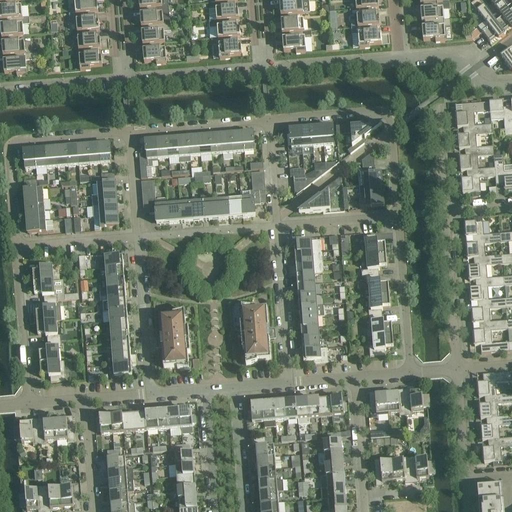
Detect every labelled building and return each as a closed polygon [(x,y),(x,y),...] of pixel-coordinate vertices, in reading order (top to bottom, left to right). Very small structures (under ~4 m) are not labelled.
[(80,0),(80,1),(80,3),(75,3),(76,15),(98,13),(97,4),(95,4),(94,0),(80,0)] [(141,0),(142,1),(139,1),(140,10),(169,8),(168,0),(141,0)] [(284,17),(298,16),(303,15),(310,14),(308,0),(282,0),(283,7),(280,8),(281,17),(284,17)] [(350,0),(355,0),(356,11),(379,9),(377,0),(376,0),(375,0),(374,0),(348,0),(349,0),(350,0)] [(477,10),(483,5),(478,0),(476,0),(472,4),(477,10)] [(511,30),(511,16),(508,11),(499,0),(492,0),(490,2),(502,17),(495,22),(504,33),(511,28),(511,30)] [(16,2),(0,3),(2,3),(2,12),(0,11),(0,18),(0,21),(23,19),(22,7),(16,8),(16,2)] [(209,22),(239,20),(238,11),(235,11),(235,3),(238,2),(215,4),(221,4),(221,10),(216,10),(217,21),(209,22)] [(443,4),(420,6),(423,6),(424,14),(421,14),(422,24),(425,24),(444,21),(443,10),(450,9),(449,3),(443,4)] [(497,39),(499,41),(505,36),(504,33),(495,22),(484,7),(477,12),(488,27),(481,32),(482,34),(490,44),(497,39)] [(169,8),(140,10),(143,10),(143,19),(141,19),(141,28),(170,26),(169,8)] [(376,18),(376,10),(379,9),(356,11),(349,12),(351,29),(380,27),(379,18),(376,18)] [(76,15),(69,16),(69,22),(76,21),(77,33),(100,31),(99,22),(96,22),(96,18),(95,14),(98,14),(98,13),(76,15)] [(281,26),(282,35),(311,32),(304,33),(304,21),(298,21),(298,16),(284,17),(284,25),(281,26)] [(23,19),(0,21),(3,21),(4,30),(1,30),(2,39),(24,37),(23,27),(30,26),(29,19),(23,20),(23,19)] [(239,20),(209,22),(210,29),(210,39),(212,39),(212,40),(218,39),(218,40),(240,38),(240,29),(237,29),(236,21),(239,20)] [(425,32),(422,32),(423,42),(435,41),(436,44),(446,43),(445,29),(451,28),(450,21),(444,21),(425,24),(425,32)] [(170,26),(141,28),(144,28),(145,37),(142,37),(143,46),(146,46),(159,45),(165,44),(164,33),(171,32),(170,26)] [(358,36),(359,50),(370,49),(369,46),(381,45),(381,36),(378,36),(377,27),(380,27),(351,29),(352,36),(358,36)] [(472,33),(472,41),(480,35),(476,30),(472,33)] [(100,31),(77,33),(78,38),(78,39),(79,51),(101,49),(100,40),(98,40),(97,36),(97,32),(100,32),(100,31)] [(296,55),(306,54),(305,40),(312,39),(311,32),(282,35),(285,35),(286,43),(283,44),(284,53),(296,52),(296,55)] [(24,37),(2,39),(5,39),(5,48),(2,48),(3,57),(6,57),(32,55),(31,43),(19,44),(18,38),(24,38),(24,37)] [(218,39),(212,40),(212,47),(214,62),(230,60),(230,57),(242,56),(241,47),(238,47),(238,39),(241,38),(240,38),(218,40),(218,39)] [(146,55),(143,55),(144,64),(156,63),(157,66),(167,65),(166,50),(160,51),(159,45),(146,46),(146,55)] [(511,48),(502,56),(500,58),(504,63),(511,73),(511,48)] [(101,49),(79,51),(79,57),(80,72),(91,71),(90,68),(102,67),(102,58),(99,58),(98,50),(101,50),(101,49)] [(7,66),(4,66),(5,75),(17,74),(17,77),(27,76),(26,62),(32,61),(39,61),(39,54),(32,55),(6,57),(7,66)] [(493,104),(490,104),(490,114),(491,121),(491,122),(492,122),(503,121),(505,138),(511,137),(511,114),(511,108),(503,109),(503,104),(503,103),(499,104),(499,102),(493,103),(493,104)] [(456,119),(455,119),(456,126),(457,126),(457,129),(457,130),(458,130),(458,129),(463,129),(475,128),(475,127),(474,115),(490,114),(490,104),(461,107),(462,115),(457,116),(457,115),(456,115),(456,119)] [(373,133),(382,126),(358,128),(358,126),(336,128),(337,136),(351,135),(352,148),(348,151),(350,155),(364,145),(361,140),(363,138),(365,139),(373,133)] [(458,141),(457,141),(458,148),(459,148),(459,151),(465,151),(477,150),(477,149),(476,136),(492,135),(491,126),(486,126),(475,127),(475,128),(463,129),(464,137),(459,137),(458,137),(458,141)] [(333,128),(322,129),(324,148),(335,147),(333,128)] [(324,148),(322,129),(311,130),(313,148),(324,148)] [(302,149),(301,130),(290,131),(291,150),(302,149)] [(311,130),(301,130),(302,149),(313,148),(311,130)] [(253,134),(242,135),(244,154),(255,153),(253,134)] [(242,135),(232,136),(233,155),(244,154),(242,135)] [(233,155),(232,136),(221,137),(222,156),(233,155)] [(212,156),(222,156),(221,137),(210,138),(212,156)] [(199,139),(201,157),(212,156),(210,138),(199,139)] [(178,140),(179,159),(180,164),(191,163),(190,158),(189,139),(178,140)] [(190,158),(201,157),(199,139),(189,139),(190,158)] [(167,141),(169,160),(179,159),(178,140),(167,141)] [(167,141),(156,142),(158,161),(169,160),(167,141)] [(147,162),(158,161),(156,142),(145,143),(146,155),(139,155),(141,180),(147,180),(146,167),(148,167),(147,162)] [(110,146),(99,147),(100,165),(112,164),(110,146)] [(79,167),(90,166),(88,147),(77,148),(79,167)] [(90,166),(100,165),(99,147),(88,147),(90,166)] [(460,163),(459,163),(459,169),(460,169),(461,173),(467,172),(479,171),(478,158),(494,157),(494,147),(477,149),(477,150),(465,151),(465,159),(460,159),(460,163)] [(79,167),(77,148),(67,149),(68,168),(79,167)] [(57,169),(68,168),(67,149),(56,150),(57,169)] [(57,169),(56,150),(45,151),(47,170),(57,169)] [(36,171),(47,170),(45,151),(34,152),(36,171)] [(25,171),(36,171),(34,152),(23,153),(25,171)] [(362,167),(374,166),(373,154),(374,153),(373,153),(361,162),(362,162),(362,167)] [(503,157),(494,158),(494,164),(495,169),(495,170),(495,179),(496,186),(504,185),(505,191),(508,191),(508,192),(511,191),(511,172),(504,173),(503,157)] [(325,164),(326,171),(326,174),(336,166),(336,163),(335,163),(335,164),(325,164)] [(462,184),(461,184),(461,191),(462,191),(463,195),(471,194),(480,193),(479,180),(495,179),(495,170),(495,169),(490,170),(479,171),(467,172),(467,180),(462,181),(461,181),(462,184)] [(304,170),(290,171),(290,178),(293,178),(304,177),(304,170)] [(315,172),(315,179),(315,182),(326,174),(326,171),(315,172)] [(364,186),(364,187),(383,186),(382,175),(363,176),(363,178),(361,178),(361,186),(364,186)] [(330,212),(330,210),(329,195),(342,186),(342,177),(317,196),(321,201),(318,203),(316,202),(308,208),(299,215),(330,212)] [(307,189),(315,182),(315,179),(306,180),(306,184),(307,189)] [(117,195),(116,184),(92,186),(93,197),(117,195)] [(297,196),(307,189),(306,184),(294,185),(295,195),(296,195),(297,196)] [(364,187),(359,188),(360,199),(383,197),(383,186),(364,187)] [(24,192),(25,203),(44,201),(43,190),(24,192)] [(253,193),(241,194),(241,199),(243,219),(255,218),(254,205),(260,205),(259,193),(253,193)] [(117,195),(93,197),(92,197),(93,208),(117,206),(117,195)] [(383,197),(360,199),(359,199),(360,212),(366,211),(366,209),(384,208),(383,197)] [(199,203),(192,203),(194,223),(206,222),(204,202),(204,198),(201,199),(200,201),(200,203),(199,203)] [(207,198),(204,198),(204,202),(206,222),(218,221),(217,201),(209,202),(209,201),(207,198)] [(241,199),(229,200),(231,220),(243,219),(241,199)] [(155,201),(149,201),(150,215),(156,214),(157,226),(169,225),(168,205),(167,200),(155,201)] [(229,200),(217,201),(218,221),(231,220),(229,200)] [(25,203),(26,213),(45,212),(44,201),(25,203)] [(192,203),(180,204),(182,224),(194,223),(192,203)] [(180,204),(168,205),(169,225),(182,224),(180,204)] [(94,219),(95,219),(118,217),(117,206),(93,208),(94,219)] [(46,223),(45,212),(26,213),(27,224),(46,223)] [(95,219),(94,219),(95,233),(101,232),(101,229),(119,228),(118,217),(95,219)] [(465,228),(464,228),(465,235),(466,235),(466,239),(467,239),(467,238),(472,238),(472,246),(467,247),(467,246),(467,247),(501,244),(500,235),(490,236),(484,236),(483,223),(482,218),(474,219),(474,224),(465,224),(465,228)] [(27,224),(28,235),(54,233),(53,222),(46,223),(27,224)] [(511,234),(500,235),(501,244),(511,243),(511,234)] [(376,236),(363,237),(363,243),(365,243),(367,257),(386,256),(385,244),(378,245),(377,242),(376,242),(376,236)] [(294,244),(295,255),(320,253),(320,242),(294,244)] [(511,243),(501,244),(511,243),(511,255),(502,257),(502,266),(511,264),(511,243)] [(349,244),(341,245),(342,258),(350,257),(349,244)] [(467,250),(466,250),(466,257),(467,257),(468,260),(473,260),(474,268),(469,268),(468,268),(502,266),(502,257),(486,258),(485,246),(501,244),(467,247),(467,250)] [(320,253),(295,255),(296,265),(321,264),(321,263),(322,261),(322,255),(320,253)] [(368,271),(361,272),(362,278),(366,278),(381,276),(380,271),(382,270),(381,268),(387,267),(386,256),(367,257),(368,271)] [(106,270),(123,268),(123,257),(105,259),(106,270)] [(40,272),(33,272),(34,284),(53,282),(52,273),(57,273),(56,262),(41,263),(42,269),(40,269),(40,272)] [(296,265),(297,276),(314,275),(322,274),(323,272),(322,266),(321,264),(296,265)] [(511,264),(502,266),(511,265),(511,277),(503,278),(504,287),(511,286),(511,264)] [(469,272),(468,272),(468,278),(469,278),(469,282),(470,282),(475,281),(476,289),(471,290),(470,290),(504,287),(503,278),(487,280),(486,267),(502,266),(468,268),(469,272)] [(107,281),(124,279),(123,268),(106,270),(107,281)] [(315,286),(314,275),(297,276),(298,287),(315,286)] [(381,276),(366,278),(366,284),(369,283),(370,298),(389,296),(388,284),(383,285),(382,282),(381,282),(381,276)] [(108,291),(125,290),(124,279),(107,281),(108,291)] [(53,282),(34,284),(35,296),(42,295),(43,298),(44,297),(44,303),(57,302),(65,302),(63,282),(53,282)] [(316,297),(315,286),(298,287),(298,298),(316,297)] [(470,293),(469,294),(470,300),(471,300),(471,304),(472,304),(472,303),(477,303),(478,311),(472,312),(472,311),(472,312),(506,309),(505,300),(488,302),(487,289),(504,288),(504,287),(470,290),(470,293)] [(103,303),(126,301),(125,290),(108,291),(100,292),(101,303),(103,303)] [(371,312),(368,312),(369,318),(384,317),(383,311),(385,311),(385,308),(390,308),(389,296),(370,298),(371,312)] [(317,307),(316,297),(298,298),(299,309),(317,307)] [(104,313),(127,312),(126,301),(103,303),(104,313)] [(44,312),(36,313),(37,324),(56,323),(62,322),(60,305),(58,305),(57,302),(44,303),(45,309),(43,309),(44,312)] [(323,307),(317,307),(299,309),(300,319),(318,318),(324,318),(323,307)] [(257,362),(271,361),(269,341),(274,340),(273,330),(269,330),(267,310),(253,311),(253,309),(242,309),(243,324),(240,325),(243,351),(245,351),(246,366),(246,367),(258,364),(257,362)] [(472,315),(471,315),(472,322),(473,322),(473,325),(474,325),(479,325),(479,333),(491,332),(508,331),(507,322),(491,323),(490,311),(502,310),(506,310),(506,309),(472,312),(472,315)] [(110,324),(128,322),(127,312),(104,313),(103,313),(104,324),(110,324)] [(173,317),(160,318),(161,339),(157,339),(158,349),(162,349),(164,370),(178,369),(177,371),(189,372),(188,355),(190,355),(188,329),(186,329),(185,313),(185,312),(173,315),(173,317)] [(370,331),(367,331),(367,338),(373,338),(393,336),(392,325),(386,325),(386,322),(384,323),(384,317),(369,318),(370,331)] [(300,319),(301,330),(318,329),(318,318),(300,319)] [(128,322),(110,324),(111,334),(129,333),(128,322)] [(56,323),(37,324),(38,336),(46,335),(46,338),(47,338),(48,344),(61,343),(66,342),(65,336),(60,337),(58,337),(56,323)] [(301,330),(302,341),(319,340),(318,329),(301,330)] [(474,337),(473,337),(473,344),(474,344),(475,347),(480,346),(481,355),(509,353),(509,344),(492,345),(491,332),(479,333),(474,333),(474,334),(474,337)] [(129,333),(111,334),(112,345),(129,344),(129,333)] [(374,347),(369,347),(370,359),(385,357),(385,351),(386,351),(386,348),(393,348),(393,336),(373,338),(374,347)] [(302,341),(303,352),(320,350),(319,340),(302,341)] [(47,352),(39,353),(40,364),(60,363),(59,349),(61,349),(61,343),(48,344),(48,349),(47,350),(47,352)] [(129,344),(112,345),(113,356),(130,355),(129,344)] [(327,350),(320,350),(303,352),(304,363),(313,362),(313,365),(328,364),(327,350)] [(130,355),(113,356),(114,367),(131,365),(130,355)] [(60,363),(40,364),(41,376),(49,375),(49,378),(50,378),(51,384),(65,383),(64,363),(60,363)] [(111,378),(115,378),(132,376),(131,365),(114,367),(110,367),(111,378)] [(478,388),(477,388),(477,395),(478,395),(479,398),(485,398),(497,397),(497,396),(496,384),(511,383),(511,374),(483,376),(483,384),(478,385),(478,388)] [(411,390),(404,391),(406,417),(413,416),(413,414),(424,413),(423,409),(430,408),(429,397),(422,397),(422,392),(411,393),(411,390)] [(398,394),(387,395),(388,416),(399,415),(399,418),(406,417),(404,391),(397,392),(398,394)] [(369,394),(371,420),(378,419),(378,416),(388,416),(387,395),(376,396),(376,393),(369,394)] [(480,410),(479,410),(479,417),(480,417),(480,420),(486,420),(498,419),(498,418),(497,406),(511,404),(511,395),(497,396),(497,397),(485,398),(485,406),(479,406),(480,410)] [(343,405),(343,402),(342,399),(331,400),(332,418),(344,417),(344,413),(347,413),(346,405),(343,405)] [(331,400),(319,401),(321,419),(332,418),(331,400)] [(310,425),(310,420),(308,401),(297,402),(298,420),(299,426),(310,425)] [(308,401),(310,420),(321,419),(319,401),(308,401)] [(287,421),(298,420),(297,402),(285,403),(287,421)] [(275,422),(287,421),(285,403),(274,404),(275,422)] [(274,404),(262,405),(264,423),(264,429),(276,428),(275,422),(274,404)] [(264,423),(262,405),(251,406),(251,413),(248,413),(249,420),(252,420),(252,424),(264,423)] [(191,411),(180,412),(181,430),(181,435),(193,434),(192,425),(195,425),(195,417),(192,418),(191,411)] [(180,412),(168,413),(170,431),(181,430),(180,412)] [(168,413),(157,414),(158,432),(170,431),(168,413)] [(145,414),(134,415),(135,433),(147,432),(145,414)] [(157,414),(145,414),(147,432),(158,432),(157,414)] [(134,415),(123,416),(124,434),(135,433),(134,415)] [(123,416),(111,417),(113,435),(124,434),(123,416)] [(113,435),(111,417),(100,418),(100,425),(97,425),(98,432),(101,432),(101,436),(113,435)] [(481,432),(480,432),(481,438),(482,438),(482,442),(488,442),(500,441),(500,440),(499,428),(511,426),(511,417),(498,418),(498,419),(486,420),(487,428),(481,428),(481,432)] [(66,421),(55,422),(57,442),(68,441),(68,444),(75,444),(73,418),(66,418),(66,421)] [(40,446),(38,420),(31,421),(31,424),(20,425),(20,429),(14,430),(15,442),(21,441),(22,445),(33,444),(33,447),(40,446)] [(44,420),(38,420),(40,446),(46,446),(46,443),(57,442),(55,422),(44,423),(44,420)] [(425,427),(420,432),(421,436),(430,435),(429,420),(424,420),(425,427)] [(483,454),(482,454),(483,460),(484,460),(484,464),(485,464),(493,463),(494,468),(502,468),(501,449),(511,448),(511,439),(500,440),(500,441),(488,442),(488,450),(483,450),(483,454)] [(343,453),(342,442),(324,443),(324,455),(343,453)] [(307,444),(301,445),(302,452),(302,457),(310,456),(309,451),(309,444),(307,444)] [(275,459),(274,447),(256,448),(257,460),(275,459)] [(343,453),(324,455),(318,455),(319,467),(325,466),(343,465),(343,453)] [(175,455),(176,467),(194,465),(193,454),(175,455)] [(299,457),(291,458),(292,469),(295,469),(300,468),(299,457)] [(257,460),(258,472),(276,470),(281,470),(280,458),(275,459),(257,460)] [(416,458),(409,459),(411,485),(418,484),(418,481),(429,480),(429,476),(435,475),(434,463),(428,464),(427,460),(416,461),(416,458)] [(125,459),(107,460),(108,472),(126,471),(125,459)] [(403,462),(392,463),(394,483),(405,482),(405,485),(411,485),(409,459),(403,459),(403,462)] [(394,483),(392,463),(382,464),(381,461),(374,461),(376,487),(383,487),(383,484),(394,483)] [(195,477),(194,465),(176,467),(177,478),(195,477)] [(344,476),(343,465),(325,466),(326,478),(344,476)] [(126,471),(108,472),(109,484),(127,482),(133,482),(132,470),(126,471)] [(258,472),(259,483),(277,482),(276,470),(258,472)] [(344,476),(326,478),(320,478),(321,489),(345,488),(344,476)] [(196,488),(195,477),(177,478),(178,489),(196,488)] [(260,494),(278,493),(284,492),(283,481),(277,482),(259,483),(260,494)] [(127,482),(109,484),(110,495),(128,493),(134,493),(133,482),(127,482)] [(502,511),(500,488),(503,488),(503,487),(502,487),(502,485),(501,484),(501,483),(500,483),(499,483),(498,483),(498,484),(497,485),(498,486),(498,487),(499,487),(478,489),(479,511),(502,511)] [(71,488),(61,489),(62,510),(73,509),(73,511),(80,511),(78,485),(71,486),(71,488)] [(50,487),(43,488),(44,511),(51,511),(52,511),(62,510),(61,489),(50,490),(50,487)] [(21,508),(22,508),(27,508),(27,511),(33,511),(38,511),(44,511),(43,488),(36,488),(37,491),(26,492),(26,496),(20,497),(21,508)] [(196,488),(178,489),(179,501),(197,499),(196,488)] [(321,489),(322,501),(328,500),(346,499),(345,488),(321,489)] [(128,493),(110,495),(111,506),(129,505),(128,493)] [(260,494),(261,506),(279,504),(278,493),(260,494)] [(179,501),(179,511),(181,511),(198,511),(197,499),(179,501)] [(329,511),(347,510),(346,499),(328,500),(329,511)]
